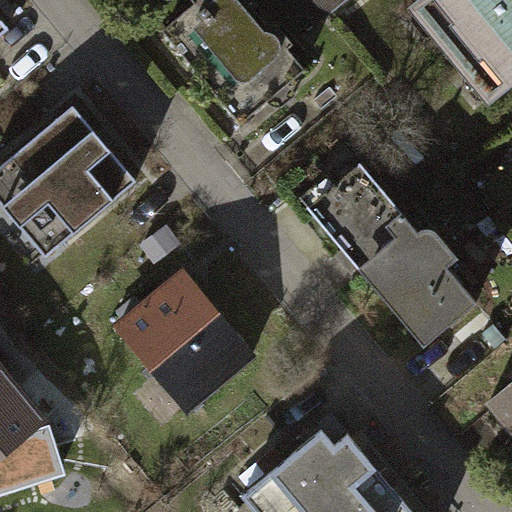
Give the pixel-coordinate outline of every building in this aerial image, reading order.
[(192,0),(193,0),(159,29),(238,120),(301,65),(244,0),(192,0)] [(315,0),(323,11),(337,0),(315,0)] [(511,0),(420,0),(447,32),(439,39),(462,67),(467,63),(494,95),(511,79),(511,0)] [(73,104),(0,163),(0,198),(45,253),(135,180),(73,104)] [(365,169),(315,208),(421,341),(471,302),(442,265),(455,254),(432,227),(415,231),(365,169)] [(152,364),(185,407),(250,358),(184,271),(114,324),(148,368),(152,364)] [(0,454),(39,422),(0,375),(0,454)] [(511,380),(487,401),(511,432),(511,380)] [(255,511),(338,511),(331,503),(377,468),(346,429),(328,443),(318,431),(240,492),(255,511)] [(411,511),(377,468),(331,503),(338,511),(411,511)]
